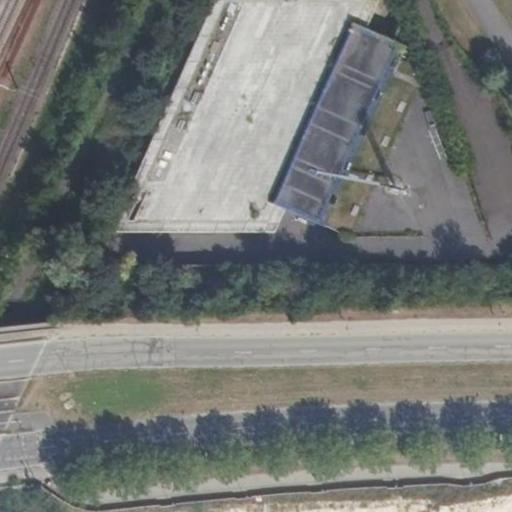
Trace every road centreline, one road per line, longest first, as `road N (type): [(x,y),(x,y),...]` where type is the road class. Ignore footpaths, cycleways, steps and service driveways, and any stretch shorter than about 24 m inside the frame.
road 1 (secondary): [(0,456),(360,420),(511,418)]
road 2 (secondary): [(511,341),(170,348),(0,364)]
